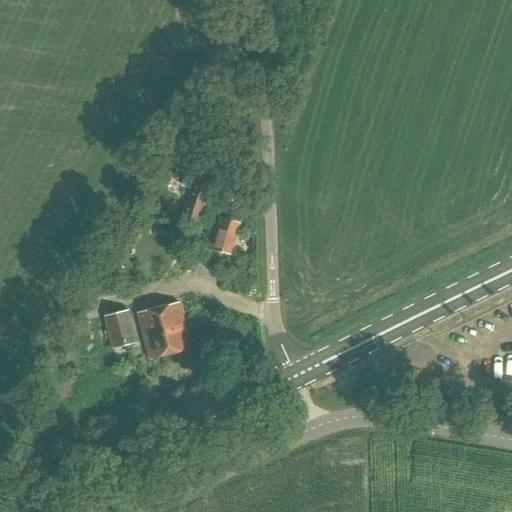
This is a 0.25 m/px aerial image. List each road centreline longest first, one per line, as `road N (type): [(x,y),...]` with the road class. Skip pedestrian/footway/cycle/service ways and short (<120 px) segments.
road 1 (unclassified): [(292,377),(278,349),(263,102),(203,0)]
road 2 (primary): [(16,511),(292,377)]
road 3 (primary): [(292,377),(511,271)]
road 4 (unclassified): [(124,511),(317,426)]
road 5 (unclassified): [(317,426),(379,416),(511,440)]
road 6 (unknown): [(277,326),(183,301),(139,307)]
